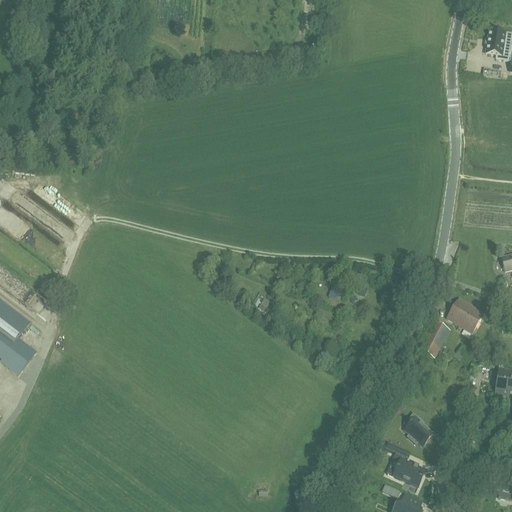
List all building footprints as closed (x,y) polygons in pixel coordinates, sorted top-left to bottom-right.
[(504,43),(510,44),(511,35),(505,34),(489,32),(488,40),(487,47),(486,55),(496,57),(496,61),(508,62),(509,55),(502,54),(504,43)] [(511,256),(500,260),(504,274),(511,271),(511,256)] [(337,290),(334,300),(340,302),(345,288),(339,286),(337,290)] [(0,363),(18,378),(36,354),(18,340),(31,324),(0,300),(0,363)] [(446,321),(472,336),(484,316),(458,300),(446,321)] [(419,352),(434,360),(449,332),(434,324),(419,352)] [(511,399),(511,373),(498,371),(494,396),(511,399)] [(409,436),(418,444),(422,448),(431,439),(427,435),(429,433),(427,431),(423,427),(424,425),(417,419),(408,429),(405,432),(409,436)] [(389,445),(386,452),(396,456),(404,460),(403,462),(402,462),(395,479),(418,489),(416,494),(417,494),(423,480),(422,480),(426,473),(427,473),(405,463),(406,461),(408,461),(411,454),(389,445)] [(400,493),(385,486),(382,494),(397,500),(400,493)] [(411,508),(414,502),(404,497),(401,504),(398,502),(394,511),(395,511),(420,511),(419,511),(418,511),(411,508)]
